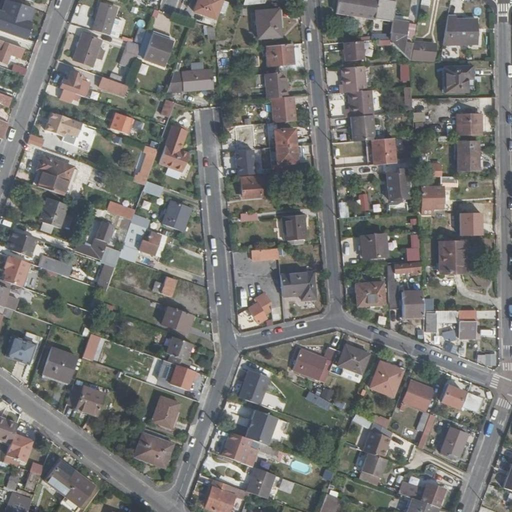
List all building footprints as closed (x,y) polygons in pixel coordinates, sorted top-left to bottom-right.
[(37,9),(7,0),(0,0),(0,2),(0,29),(29,39),(37,9)] [(222,0),(221,0),(196,0),(193,11),(215,19),(218,11),(224,13),(228,3),(222,0)] [(364,18),(367,0),(337,0),(335,13),(364,18)] [(427,15),(429,0),(421,0),(419,14),(427,15)] [(108,35),(117,8),(100,3),(92,31),(108,35)] [(255,11),(258,39),(280,37),(278,10),(255,11)] [(442,45),(476,45),(476,19),(456,19),(456,15),(447,15),(442,45)] [(412,43),(405,42),(408,23),(392,20),(389,41),(409,61),(412,43)] [(215,40),(214,28),(207,26),(208,40),(215,40)] [(172,42),(145,32),(141,45),(146,47),(143,59),(164,66),(172,42)] [(99,48),(101,41),(82,34),(72,60),(92,67),(95,59),(101,61),(104,50),(99,48)] [(375,44),(387,45),(388,35),(376,34),(375,44)] [(20,59),(24,49),(4,42),(0,40),(0,44),(2,45),(0,51),(0,50),(0,62),(7,65),(11,55),(20,59)] [(132,69),(136,59),(137,56),(141,45),(128,41),(120,64),(132,69)] [(364,60),(362,41),(359,41),(343,42),(345,62),(364,60)] [(432,49),(433,44),(414,42),(412,60),(433,61),(434,50),(432,49)] [(293,64),(291,44),(266,46),(266,49),(268,66),(293,64)] [(143,59),(146,47),(141,45),(137,56),(143,59)] [(228,66),(227,56),(218,57),(219,67),(228,66)] [(211,70),(202,71),(202,63),(191,64),(192,71),(173,73),(166,93),(213,89),(211,70)] [(410,78),(409,63),(401,63),(403,79),(410,78)] [(25,76),(27,69),(13,64),(11,71),(25,76)] [(366,91),(364,66),(341,68),(342,85),(339,85),(340,93),(347,92),(366,91)] [(472,80),(472,67),(444,67),(444,92),(467,92),(467,80),(472,80)] [(83,80),(84,78),(81,76),(70,72),(67,82),(62,80),(59,89),(63,90),(75,94),(84,98),(89,83),(83,80)] [(287,97),(285,72),(264,73),(266,98),(271,98),(287,97)] [(123,96),(126,88),(102,79),(99,87),(123,96)] [(75,94),(63,90),(59,100),(71,104),(75,94)] [(373,115),(371,90),(366,91),(347,92),(350,117),(373,115)] [(8,107),(12,98),(0,93),(0,104),(1,105),(8,107)] [(295,121),(293,96),(287,97),(271,98),(273,123),(295,121)] [(161,115),(168,118),(174,103),(166,101),(161,115)] [(45,131),(58,135),(61,125),(64,117),(51,112),(45,131)] [(129,124),(131,118),(115,113),(110,129),(127,135),(131,125),(129,124)] [(480,136),(480,114),(456,115),(456,136),(480,136)] [(370,140),(375,140),(373,115),(350,117),(352,142),(370,140)] [(81,123),(64,117),(61,125),(78,131),(81,123)] [(223,127),(231,126),(230,117),(222,117),(223,127)] [(183,142),(187,131),(172,126),(159,164),(182,173),(189,153),(180,150),(178,149),(180,141),(183,142)] [(295,146),(293,130),(274,131),(274,132),(264,132),(265,149),(275,148),(295,146)] [(29,135),(27,143),(40,148),(43,140),(29,135)] [(383,164),(395,163),(393,138),(375,140),(370,140),(373,165),(383,164)] [(457,171),(478,170),(478,142),(456,142),(457,171)] [(296,163),(295,146),(275,148),(277,164),(296,163)] [(134,182),(144,185),(146,181),(146,180),(149,172),(156,151),(146,147),(144,152),(148,154),(139,177),(136,175),(134,182)] [(254,149),(233,152),(236,176),(258,173),(254,149)] [(62,196),(72,168),(42,157),(33,185),(62,196)] [(406,168),(415,167),(415,161),(395,163),(383,164),(384,173),(386,173),(389,201),(409,199),(406,168)] [(443,176),(440,162),(428,164),(430,178),(443,176)] [(373,174),(372,165),(356,167),(357,176),(373,174)] [(340,177),(353,174),(351,166),(338,169),(340,177)] [(265,175),(242,177),(243,184),(241,184),(242,196),(261,194),(260,183),(266,183),(265,175)] [(421,180),(421,214),(432,214),(432,209),(442,209),(442,187),(433,187),(432,179),(421,180)] [(159,197),(163,187),(146,180),(146,181),(144,185),(142,190),(159,197)] [(366,194),(367,204),(374,203),(374,194),(366,194)] [(68,205),(47,198),(38,221),(42,222),(39,230),(50,234),(53,226),(60,229),(68,205)] [(182,232),(191,208),(170,201),(162,224),(182,232)] [(128,220),(128,218),(130,214),(130,213),(108,205),(106,212),(108,213),(128,220)] [(130,223),(131,221),(128,220),(108,213),(105,223),(122,230),(117,245),(122,247),(130,223)] [(256,220),(256,213),(241,214),(241,222),(256,220)] [(146,229),(149,221),(133,215),(131,221),(130,223),(146,229)] [(306,239),(304,215),(282,217),(284,241),(293,240),(303,240),(306,239)] [(0,226),(9,230),(12,222),(0,217),(0,226)] [(27,237),(30,229),(16,223),(13,231),(27,237)] [(153,255),(159,236),(146,231),(146,229),(130,223),(122,247),(119,257),(134,262),(138,251),(153,256),(153,255)] [(458,236),(467,236),(468,224),(457,223),(458,236)] [(493,233),(493,225),(480,225),(480,233),(493,233)] [(30,258),(36,240),(27,237),(13,231),(12,231),(9,239),(11,240),(7,249),(30,258)] [(153,255),(160,258),(167,236),(160,234),(159,236),(153,255)] [(412,234),(412,248),(407,248),(407,260),(419,260),(420,234),(412,234)] [(362,259),(386,256),(384,235),(360,237),(362,259)] [(100,261),(107,243),(94,238),(90,247),(77,243),(74,251),(100,261)] [(465,274),(465,242),(439,242),(440,275),(465,274)] [(278,258),(277,248),(259,250),(260,260),(278,258)] [(21,287),(30,264),(7,256),(3,268),(4,269),(2,274),(4,275),(2,281),(9,283),(10,283),(21,287)] [(66,277),(69,268),(40,257),(37,266),(66,277)] [(420,274),(419,263),(387,266),(389,310),(398,309),(397,283),(394,283),(393,274),(410,272),(410,275),(420,274)] [(106,291),(108,286),(115,268),(105,264),(101,273),(103,274),(97,288),(106,291)] [(316,299),(313,272),(280,275),(282,297),(300,295),(301,301),(316,299)] [(170,297),(176,280),(166,276),(163,284),(155,281),(152,291),(170,297)] [(355,284),(357,306),(383,304),(382,282),(384,282),(383,276),(373,276),(374,283),(355,284)] [(10,283),(9,283),(2,281),(0,279),(0,306),(5,308),(8,309),(13,311),(14,311),(18,299),(6,295),(10,283)] [(423,316),(421,291),(403,292),(404,317),(423,316)] [(267,307),(271,304),(263,293),(253,299),(256,304),(248,309),(256,324),(265,319),(263,316),(270,312),(267,307)] [(186,323),(190,314),(167,307),(161,324),(186,334),(190,324),(186,323)] [(10,319),(13,311),(8,309),(5,317),(10,319)] [(475,311),(440,311),(435,311),(435,314),(425,313),(425,332),(435,332),(435,322),(458,322),(458,339),(475,338),(475,311)] [(35,354),(38,344),(12,336),(5,357),(28,365),(32,353),(35,354)] [(186,360),(192,344),(171,337),(165,353),(170,355),(167,362),(171,364),(176,365),(188,369),(191,362),(186,360)] [(90,361),(95,346),(88,344),(83,358),(90,361)] [(361,376),(369,354),(345,344),(336,366),(361,376)] [(320,394),(337,350),(328,347),(324,358),(300,349),(292,371),(318,381),(315,392),(320,394)] [(67,383),(76,357),(51,348),(43,369),(51,372),(49,377),(67,383)] [(156,379),(167,383),(174,366),(164,361),(156,379)] [(369,388),(392,397),(402,371),(379,362),(369,388)] [(188,391),(194,372),(188,369),(176,365),(169,384),(188,391)] [(259,405),(270,378),(248,370),(238,397),(259,405)] [(424,412),(433,389),(411,381),(400,409),(404,411),(406,405),(423,411),(424,412)] [(76,407),(83,387),(73,384),(66,404),(76,407)] [(457,409),(464,392),(447,386),(441,402),(457,409)] [(97,415),(104,394),(83,387),(75,409),(86,413),(86,412),(97,415)] [(332,399),(335,393),(328,390),(325,395),(332,399)] [(461,407),(475,412),(480,398),(467,393),(461,407)] [(160,397),(151,422),(171,429),(180,403),(160,397)] [(321,407),(324,401),(318,397),(317,397),(314,403),(321,407)] [(254,410),(244,438),(250,440),(266,445),(276,418),(254,410)] [(389,438),(391,433),(356,414),(352,421),(370,431),(362,452),(367,453),(382,459),(390,438),(389,438)] [(423,432),(429,417),(422,414),(416,430),(423,432)] [(417,447),(423,450),(436,417),(431,414),(417,447)] [(375,415),(372,422),(388,427),(390,420),(375,415)] [(16,425),(0,419),(0,440),(10,444),(16,425)] [(458,456),(467,434),(449,427),(440,451),(449,454),(458,458),(458,456)] [(230,432),(228,439),(222,456),(252,467),(255,458),(245,454),(250,440),(244,438),(230,432)] [(32,440),(15,434),(7,455),(25,461),(32,440)] [(170,445),(142,435),(135,456),(163,466),(170,445)] [(467,443),(464,442),(458,456),(461,457),(467,443)] [(278,452),(259,445),(256,453),(275,459),(278,452)] [(385,462),(386,460),(382,459),(367,453),(366,456),(385,462)] [(379,479),(385,462),(366,456),(360,472),(379,479)] [(64,481),(72,470),(57,460),(43,481),(62,494),(69,484),(64,481)] [(266,499),(275,475),(254,468),(246,492),(248,493),(266,499)] [(92,483),(72,470),(64,481),(69,484),(62,494),(78,504),(92,483)] [(34,491),(39,475),(30,472),(24,487),(34,491)] [(385,479),(391,487),(401,480),(395,472),(385,479)] [(11,473),(5,489),(5,491),(13,493),(14,492),(19,476),(11,473)] [(413,477),(411,484),(423,486),(424,479),(413,477)] [(245,501),(248,493),(246,492),(214,480),(204,508),(215,511),(229,511),(235,497),(245,501)] [(437,508),(444,490),(426,483),(424,490),(402,481),(397,493),(412,498),(437,508)] [(437,508),(440,509),(448,489),(445,488),(444,490),(437,508)] [(40,494),(34,491),(31,498),(29,503),(36,506),(40,494)] [(334,511),(340,499),(325,494),(318,511),(334,511)] [(436,511),(437,508),(412,498),(411,502),(409,508),(407,511),(436,511)]
